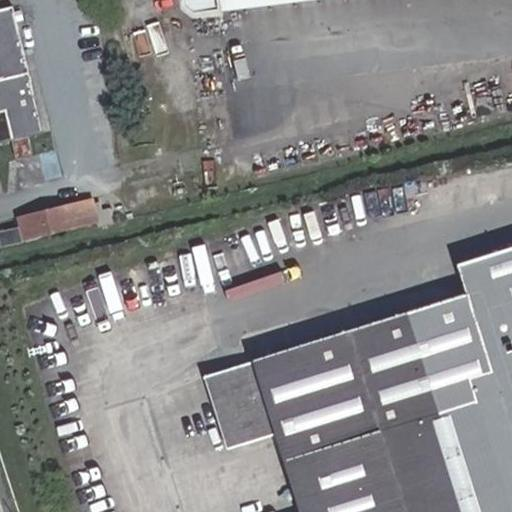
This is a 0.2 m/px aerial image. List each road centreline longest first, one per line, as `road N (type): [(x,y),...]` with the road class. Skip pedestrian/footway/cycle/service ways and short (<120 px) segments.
road 1 (unknown): [(511,196),(179,305),(139,354),(128,402),(163,511)]
road 2 (unknown): [(0,197),(59,178),(78,159),(79,129),(49,0)]
